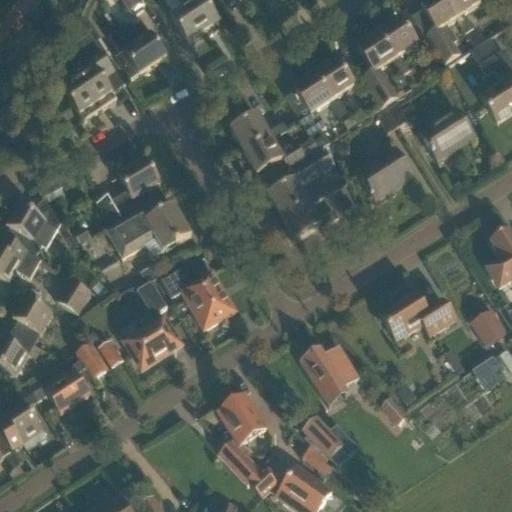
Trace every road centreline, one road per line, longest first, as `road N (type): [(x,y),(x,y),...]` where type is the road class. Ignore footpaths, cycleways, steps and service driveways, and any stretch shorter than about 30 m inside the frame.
road 1 (residential): [(0,503),(289,327)]
road 2 (residential): [(289,327),(511,183)]
road 3 (residential): [(289,327),(177,113)]
road 4 (residential): [(177,113),(353,0)]
road 5 (residential): [(177,113),(0,183)]
